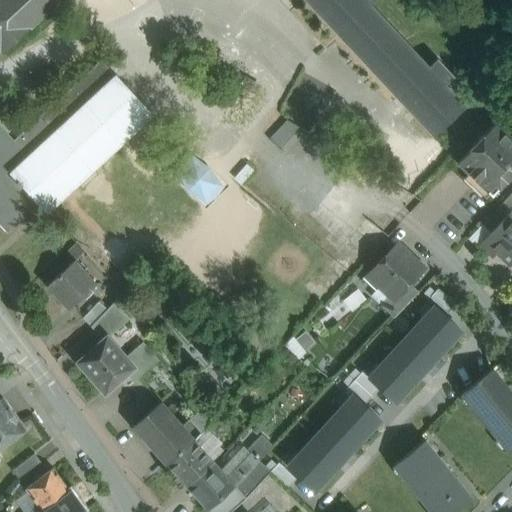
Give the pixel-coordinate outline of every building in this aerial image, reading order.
[(0,0),(0,48),(1,48),(4,52),(31,27),(30,27),(58,0),(0,0)] [(306,0),(435,136),(466,107),(446,85),(455,77),(438,59),(429,67),(370,5),(375,0),(306,0)] [(102,60),(18,138),(16,137),(14,139),(0,124),(0,222),(9,232),(40,203),(49,213),(51,211),(50,210),(123,143),(125,142),(124,141),(153,114),(102,60)] [(270,136),(278,144),(297,127),(289,118),(270,136)] [(511,137),(496,122),(458,163),(470,174),(477,180),(476,180),(492,196),(508,179),(507,179),(511,174),(511,137)] [(199,155),(178,179),(208,206),(229,183),(199,155)] [(511,203),(507,198),(482,224),(491,233),(509,214),(511,215),(511,213),(511,203)] [(491,233),(480,245),(490,255),(494,250),(511,266),(511,264),(511,216),(511,215),(509,214),(491,233)] [(398,243),(365,278),(374,286),(379,286),(388,294),(390,296),(401,284),(406,288),(410,283),(424,268),(398,243)] [(74,261),(48,285),(70,308),(96,284),(74,261)] [(401,284),(390,296),(388,294),(379,304),(394,318),(418,292),(410,283),(406,288),(401,284)] [(99,301),(83,318),(91,327),(108,309),(99,301)] [(108,309),(91,327),(102,339),(108,335),(109,336),(129,318),(115,302),(108,309)] [(369,379),(398,404),(463,329),(434,304),(369,379)] [(317,311),(301,328),(316,342),(332,325),(317,311)] [(102,339),(77,362),(105,394),(128,374),(134,382),(159,360),(143,342),(127,356),(109,336),(108,335),(102,339)] [(511,450),(511,394),(493,370),(463,394),(509,453),(511,450)] [(286,466),(316,492),(381,419),(351,393),(286,466)] [(6,401),(0,400),(0,447),(26,429),(6,401)] [(160,402),(134,426),(169,464),(194,440),(195,440),(206,428),(212,422),(200,410),(182,426),(160,402)] [(266,418),(254,430),(259,435),(271,423),(266,418)] [(195,440),(194,440),(201,447),(213,434),(206,428),(195,440)] [(83,463),(91,457),(78,439),(69,446),(83,463)] [(194,440),(169,464),(188,487),(215,463),(201,447),(194,440)] [(457,511),(472,500),(425,441),(396,465),(433,511),(457,511)] [(35,454),(12,470),(20,480),(42,463),(35,454)] [(253,454),(228,478),(235,486),(259,461),(259,460),(253,454)] [(259,461),(235,486),(246,498),(271,471),(259,461)] [(215,463),(188,487),(208,510),(235,486),(228,478),(215,463)] [(70,491),(54,468),(43,475),(40,471),(31,478),(34,482),(26,489),(36,502),(43,511),(70,491)] [(235,486),(208,510),(209,511),(230,511),(246,498),(235,486)] [(81,511),(84,511),(70,491),(43,511),(81,511)] [(36,502),(26,511),(43,511),(36,502)]
